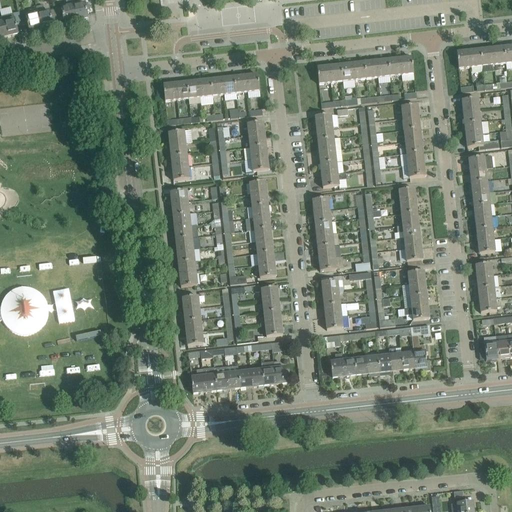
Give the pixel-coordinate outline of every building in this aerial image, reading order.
[(79,0),(71,0),(72,1),(76,22),(88,20),(86,12),(90,11),(88,4),(79,5),(78,1),(80,1),(79,0)] [(64,25),(76,22),(72,1),(66,2),(67,8),(61,9),(55,10),(58,22),(63,20),(64,25)] [(53,27),(52,23),(58,22),(55,10),(49,11),(49,12),(44,13),(42,6),(36,8),(38,15),(41,30),(53,27)] [(18,35),(13,15),(7,16),(1,18),(6,38),(18,35)] [(26,17),(27,23),(29,33),(41,30),(38,15),(26,17)] [(492,50),(494,66),(506,65),(504,49),(492,50)] [(492,50),(480,51),(482,68),(483,74),(494,72),(494,66),(492,50)] [(468,52),(470,69),(482,68),(480,51),(468,52)] [(470,69),(468,52),(456,54),(458,70),(470,69)] [(412,59),(400,60),(402,76),(414,75),(412,59)] [(402,76),(400,60),(388,61),(390,78),(402,76)] [(378,79),(390,78),(388,61),(376,63),(378,79)] [(366,80),(378,79),(376,63),(364,64),(366,80)] [(354,82),(366,80),(364,64),(352,65),(354,82)] [(342,83),(354,82),(352,65),(341,67),(342,83)] [(341,67),(329,68),(330,84),(342,83),(341,67)] [(319,86),(330,84),(329,68),(317,69),(319,86)] [(258,76),(246,77),(247,93),(260,92),(258,76)] [(246,77),(234,79),(236,95),(247,93),(246,77)] [(224,96),(236,95),(234,79),(222,80),(224,96)] [(224,96),(222,80),(210,81),(212,97),(224,96)] [(483,86),(483,80),(480,81),(477,84),(478,87),(476,87),(477,93),(485,92),(484,86),(483,86)] [(200,99),(212,97),(210,81),(198,83),(200,99)] [(188,100),(200,99),(198,83),(187,84),(188,100)] [(177,101),(188,100),(187,84),(175,85),(177,101)] [(175,85),(163,87),(165,103),(177,101),(175,85)] [(352,99),(344,100),(345,102),(344,102),(345,108),(357,106),(357,99),(356,98),(352,99)] [(478,100),(462,102),(463,114),(479,112),(478,100)] [(401,108),(403,120),(418,119),(417,107),(401,108)] [(238,120),(238,114),(237,110),(229,111),(230,120),(238,120)] [(479,112),(463,114),(464,126),(480,124),(479,112)] [(331,116),(315,118),(316,130),(332,128),(331,117),(331,116)] [(403,120),(404,132),(420,130),(418,119),(403,120)] [(506,133),(511,132),(510,120),(504,121),(504,122),(501,122),(501,126),(505,125),(506,133)] [(264,136),(263,124),(247,126),(248,138),(264,136)] [(464,126),(466,138),(482,136),(480,124),(464,126)] [(334,140),(332,128),(316,130),(318,142),(334,140)] [(404,132),(405,144),(421,142),(420,130),(404,132)] [(511,135),(511,132),(506,133),(507,142),(500,143),(501,150),(511,148),(511,135)] [(186,145),(185,133),(168,134),(170,146),(186,145)] [(266,148),(264,136),(248,138),(250,149),(266,148)] [(499,150),(498,142),(483,144),(482,136),(466,138),(467,149),(478,148),(478,152),(499,150)] [(334,140),(318,142),(319,154),(335,152),(334,140)] [(405,144),(406,156),(422,154),(421,142),(405,144)] [(170,146),(171,158),(187,157),(186,145),(170,146)] [(267,160),(266,148),(250,149),(251,161),(267,160)] [(336,164),(335,152),(319,154),(320,166),(336,164)] [(422,154),(406,156),(408,168),(424,166),(422,154)] [(171,158),(172,170),(188,168),(187,157),(171,158)] [(491,158),(468,160),(470,172),(486,171),(492,170),(491,158)] [(267,160),(251,161),(253,173),(268,172),(267,160)] [(322,178),(345,175),(345,174),(337,175),(336,164),(320,166),(322,178)] [(424,166),(408,168),(409,180),(425,178),(424,166)] [(173,182),(190,180),(188,168),(172,170),(173,182)] [(470,172),(471,184),(487,182),(486,171),(470,172)] [(345,175),(322,178),(323,189),(334,188),(339,188),(339,187),(338,182),(346,181),(345,175)] [(487,182),(471,184),(472,196),(488,194),(487,182)] [(249,185),(250,197),(266,195),(265,183),(249,185)] [(398,192),(400,204),(416,202),(414,190),(398,192)] [(172,206),(188,204),(187,192),(170,194),(172,206)] [(488,194),(472,196),(474,208),(490,206),(488,194)] [(250,197),(252,209),(268,207),(266,195),(250,197)] [(226,199),(220,200),(222,212),(228,211),(235,210),(234,205),(230,204),(228,203),(227,204),(226,199)] [(312,202),(314,213),(329,212),(328,200),(312,202)] [(400,204),(401,216),(417,214),(416,202),(400,204)] [(172,206),(173,217),(189,216),(188,204),(172,206)] [(490,206),(474,208),(475,220),(491,218),(490,206)] [(268,207),(252,209),(253,220),(269,219),(268,207)] [(367,220),(373,219),(381,218),(380,212),(373,212),(372,207),(366,208),(367,220)] [(314,213),(315,225),(331,224),(329,212),(314,213)] [(396,228),(418,226),(417,214),(401,216),(402,227),(396,228)] [(174,229),(191,227),(189,216),(173,217),(174,229)] [(491,218),(475,220),(476,232),(492,230),(491,218)] [(253,220),(245,221),(247,233),(249,233),(254,232),(270,231),(269,219),(253,220)] [(315,225),(316,237),(332,236),(331,224),(315,225)] [(418,226),(396,228),(397,234),(403,234),(404,239),(404,240),(420,238),(418,226)] [(176,241),(192,239),(191,227),(174,229),(176,241)] [(492,230),(476,232),(478,243),(493,242),(492,230)] [(254,232),(249,233),(250,245),(256,244),(272,242),(270,231),(254,232)] [(332,236),(316,237),(318,249),(333,247),(332,236)] [(404,240),(404,239),(398,240),(399,252),(405,251),(405,252),(421,250),(420,238),(404,240)] [(192,239),(176,241),(177,253),(193,251),(192,239)] [(493,242),(478,243),(479,255),(495,254),(501,253),(500,241),(493,242)] [(273,254),(272,242),(256,244),(257,256),(273,254)] [(333,247),(318,249),(319,261),(335,259),(333,247)] [(406,263),(422,262),(421,250),(405,252),(406,263)] [(195,263),(193,251),(177,253),(178,265),(195,263)] [(257,256),(250,257),(252,269),(258,268),(274,266),(273,254),(257,256)] [(369,256),(362,256),(363,265),(355,266),(356,273),(370,271),(369,256)] [(335,259),(319,261),(320,273),(336,271),(335,259)] [(196,275),(195,263),(178,265),(179,277),(196,275)] [(492,277),(491,265),(475,267),(477,279),(492,277)] [(274,266),(258,268),(260,280),(276,278),(274,266)] [(247,285),(246,277),(237,278),(236,274),(235,274),(234,271),(228,271),(229,279),(230,287),(247,285)] [(409,286),(425,284),(424,272),(408,274),(409,286)] [(372,290),(371,274),(349,276),(349,283),(365,281),(366,291),(372,290)] [(181,289),(197,287),(196,275),(179,277),(181,289)] [(477,279),(478,291),(500,288),(499,288),(494,289),(492,277),(477,279)] [(337,282),(321,284),(323,296),(339,294),(343,294),(342,287),(338,287),(337,282)] [(426,296),(425,284),(409,286),(410,298),(426,296)] [(495,301),(501,300),(500,288),(478,291),(479,303),(495,301)] [(277,289),(267,290),(261,291),(262,303),(278,301),(277,289)] [(339,294),(323,296),(324,308),(340,306),(339,294)] [(411,310),(405,310),(404,311),(427,308),(426,296),(410,298),(411,310)] [(200,310),(198,298),(182,299),(183,311),(200,310)] [(278,301),(262,303),(263,315),(280,313),(278,301)] [(496,313),(495,301),(479,303),(481,315),(496,313)] [(340,306),(324,308),(325,320),(341,318),(340,311),(340,306)] [(405,317),(412,316),(413,322),(429,320),(427,308),(404,311),(405,317)] [(200,310),(183,311),(185,323),(201,322),(200,310)] [(280,313),(263,315),(265,327),(281,325),(280,313)] [(384,313),(378,314),(380,329),(395,328),(395,321),(388,321),(388,317),(384,318),(384,313)] [(375,314),(369,315),(370,324),(365,325),(366,331),(377,330),(375,314)] [(341,318),(325,320),(327,332),(343,330),(341,318)] [(201,322),(185,323),(186,335),(202,333),(201,322)] [(281,325),(265,327),(266,339),(272,338),(282,337),(281,325)] [(430,327),(422,328),(423,334),(423,336),(423,338),(431,337),(431,335),(430,327)] [(410,329),(411,337),(411,338),(418,337),(423,336),(423,334),(422,328),(410,329)] [(411,337),(410,329),(399,331),(400,334),(398,334),(398,336),(399,336),(400,338),(411,337)] [(202,333),(186,335),(187,347),(204,345),(202,333)] [(327,339),(328,344),(334,344),(335,348),(340,348),(340,343),(339,337),(327,339)] [(418,337),(411,338),(412,348),(413,354),(415,370),(419,370),(420,373),(430,372),(429,362),(426,363),(425,353),(424,346),(419,347),(418,337)] [(507,337),(495,338),(498,361),(510,360),(507,337)] [(495,338),(483,340),(484,346),(485,353),(486,360),(486,362),(498,361),(495,338)] [(271,345),(272,354),(284,352),(283,344),(271,345)] [(389,350),(389,353),(389,357),(391,373),(403,372),(401,355),(396,356),(395,350),(389,350)] [(212,351),(200,353),(201,358),(201,361),(213,359),(213,357),(212,351)] [(413,354),(401,355),(403,372),(415,370),(413,354)] [(342,362),(341,355),(335,356),(336,363),(330,363),(332,380),(344,378),(342,362)] [(391,373),(389,357),(377,358),(380,377),(385,377),(386,375),(386,374),(391,373)] [(380,377),(377,358),(366,359),(368,376),(372,375),(372,376),(374,378),(380,377)] [(356,377),(368,376),(366,359),(354,361),(356,377)] [(342,362),(344,378),(356,377),(354,361),(342,362)] [(280,363),(273,364),(276,386),(288,385),(286,368),(280,369),(280,363)] [(273,364),(261,365),(262,371),(264,387),(276,386),(273,364)] [(240,390),(238,374),(238,368),(226,369),(228,391),(240,390)] [(228,391),(226,369),(214,370),(217,393),(228,391)] [(217,393),(214,370),(202,371),(205,394),(217,393)] [(191,379),(193,395),(205,394),(202,371),(196,372),(197,378),(191,379)] [(264,387),(262,371),(250,372),(252,389),(264,387)] [(252,389),(250,372),(238,374),(240,390),(252,389)] [(473,511),(473,503),(451,505),(452,511),(451,511),(473,511)]
